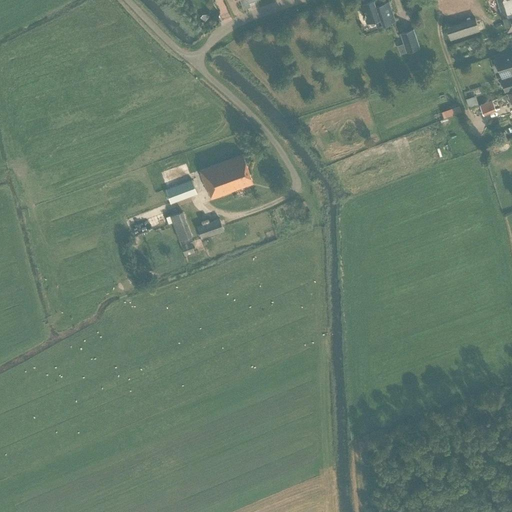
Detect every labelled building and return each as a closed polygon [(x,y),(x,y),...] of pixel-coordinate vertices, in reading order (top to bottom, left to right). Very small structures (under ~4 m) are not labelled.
[(212,0),(222,24),(228,22),(220,0),(212,0)] [(239,0),(243,9),(250,6),(247,0),(234,0),(235,0),(239,0)] [(376,26),(394,20),(388,2),(379,5),(377,0),(378,0),(371,0),(359,4),(363,14),(361,15),(362,17),(364,16),(366,22),(374,20),(376,26)] [(511,0),(496,0),(507,32),(511,30),(511,0)] [(478,32),(474,19),(446,26),(449,39),(478,32)] [(420,47),(414,28),(400,33),(406,52),(420,47)] [(511,52),(496,58),(502,77),(511,74),(511,52)] [(511,89),(511,77),(501,80),(505,92),(511,89)] [(468,90),(470,96),(478,94),(477,88),(468,90)] [(492,100),(480,105),(483,113),(495,108),(492,100)] [(442,119),(448,117),(449,120),(444,122),(445,126),(451,125),(451,126),(462,123),(457,106),(440,111),(442,119)] [(210,199),(252,183),(241,155),(199,171),(206,190),(207,190),(210,199)] [(196,194),(192,183),(190,180),(165,190),(171,204),(196,194)] [(192,237),(182,212),(170,217),(179,242),(192,237)] [(154,229),(165,226),(162,216),(151,219),(154,229)] [(200,238),(222,230),(218,219),(196,227),(200,238)] [(194,252),(190,243),(181,246),(184,256),(194,252)]
